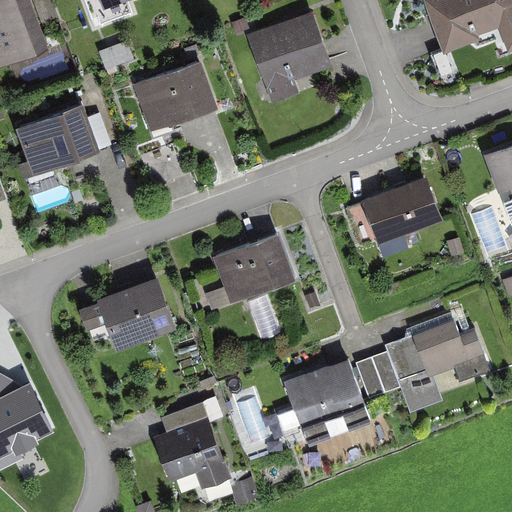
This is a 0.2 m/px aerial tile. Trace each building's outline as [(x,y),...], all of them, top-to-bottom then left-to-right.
[(34,0),(0,0),(0,66),(49,53),(34,0)] [(511,0),(425,0),(438,34),(446,53),(480,40),(478,36),(499,28),(508,52),(511,50),(511,0)] [(314,12),(248,37),(273,103),(298,93),(294,82),(334,66),(328,48),(314,12)] [(246,18),(232,23),(236,34),(250,28),(246,18)] [(201,61),(136,83),(153,131),(203,114),(217,109),(201,61)] [(29,162),(20,165),(25,180),(100,155),(98,150),(87,119),(83,108),(18,130),(29,162)] [(100,114),(87,119),(98,150),(104,148),(112,145),(100,114)] [(511,149),(494,155),(505,189),(511,186),(511,149)] [(373,200),(349,210),(363,245),(377,239),(380,247),(443,222),(426,179),(373,200)] [(264,239),(217,256),(234,301),(296,279),(280,233),(264,239)] [(460,236),(448,240),(453,256),(466,252),(460,236)] [(511,276),(503,280),(509,294),(511,292),(511,276)] [(141,289),(84,311),(95,340),(112,334),(119,351),(177,330),(159,283),(141,289)] [(321,305),(316,293),(307,296),(311,309),(321,305)] [(383,345),(386,354),(372,358),(359,362),(372,398),(400,387),(410,414),(444,401),(433,373),(482,354),(473,330),(461,335),(451,310),(406,327),(409,335),(383,345)] [(325,420),(344,413),(353,434),(375,425),(347,359),(286,382),(309,444),(332,436),(325,420)] [(0,374),(0,471),(24,459),(21,455),(39,445),(38,441),(54,433),(31,384),(24,387),(0,374)] [(168,433),(209,417),(204,402),(162,418),(165,426),(168,433)] [(168,433),(153,438),(170,483),(197,472),(203,487),(232,475),(209,417),(168,433)]
